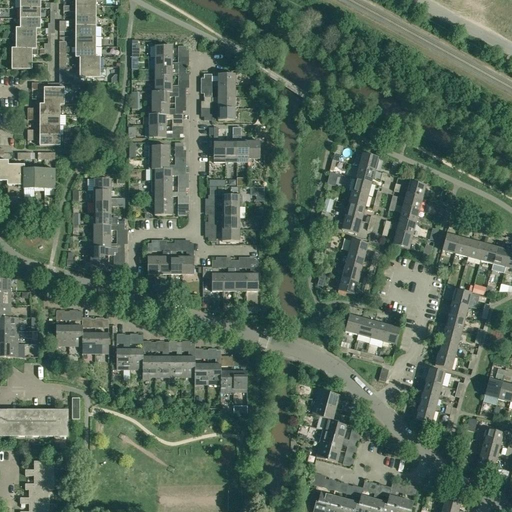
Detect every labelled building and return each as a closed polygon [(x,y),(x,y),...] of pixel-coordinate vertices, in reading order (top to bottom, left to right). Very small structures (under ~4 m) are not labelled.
[(40,9),(40,0),(19,0),(20,9),(40,9)] [(511,0),(448,0),(511,19),(511,0)] [(75,7),(75,18),(96,17),(96,7),(75,7)] [(20,9),(20,19),(40,20),(40,9),(20,9)] [(96,17),(75,18),(75,28),(96,28),(96,17)] [(15,30),(40,30),(40,20),(20,19),(20,29),(15,29),(15,30)] [(75,28),(75,38),(96,38),(96,28),(75,28)] [(15,30),(15,40),(36,40),(36,30),(40,30),(15,30)] [(75,38),(75,48),(96,48),(96,38),(75,38)] [(36,40),(15,40),(15,50),(11,50),(36,50),(36,40)] [(95,58),(96,48),(75,48),(75,58),(100,58),(95,58)] [(155,48),(155,59),(172,59),(172,48),(155,48)] [(11,50),(11,60),(32,60),(32,51),(36,51),(36,50),(11,50)] [(79,59),(79,69),(100,69),(100,58),(75,58),(75,59),(79,59)] [(172,59),(155,59),(155,71),(186,71),(186,66),(172,66),(172,59)] [(11,60),(11,71),(32,71),(32,60),(11,60)] [(100,69),(79,69),(79,79),(100,79),(100,69)] [(155,71),(155,82),(171,82),(171,75),(178,75),(186,75),(186,71),(155,71)] [(218,75),(218,87),(235,87),(235,75),(218,75)] [(171,82),(155,82),(155,93),(186,94),(186,89),(171,89),(171,82)] [(235,99),(235,87),(218,87),(218,98),(235,99)] [(54,106),(64,106),(64,89),(43,89),(43,100),(54,100),(54,106)] [(151,93),(151,105),(168,105),(168,99),(178,99),(178,98),(186,98),(186,94),(155,93),(151,93)] [(211,103),(218,103),(218,98),(212,98),(212,94),(204,94),(204,103),(211,103)] [(218,103),(218,110),(235,110),(235,99),(218,98),(218,103)] [(39,105),(39,116),(60,116),(60,106),(64,106),(54,106),(54,100),(43,100),(43,105),(39,105)] [(168,112),(168,105),(151,105),(151,116),(182,116),(182,112),(168,112)] [(235,122),(235,110),(218,110),(218,122),(235,122)] [(39,116),(39,126),(60,126),(60,116),(39,116)] [(149,116),(149,128),(166,128),(166,121),(182,121),(182,116),(151,116),(149,116)] [(60,126),(39,126),(39,137),(60,137),(60,126)] [(166,135),(166,128),(149,128),(149,140),(180,140),(180,135),(172,135),(166,135)] [(213,160),(225,160),(225,143),(218,142),(218,128),(213,128),(213,160)] [(232,143),(225,143),(225,160),(236,160),(236,142),(236,137),(236,129),(232,129),(232,143)] [(60,147),(60,137),(39,137),(39,147),(60,147)] [(236,142),(236,160),(236,163),(248,163),(248,160),(248,143),(236,142)] [(260,143),(248,143),(248,160),(259,160),(260,143)] [(149,159),(169,159),(169,147),(151,147),(149,147),(149,159)] [(361,154),(358,167),(375,172),(378,159),(361,154)] [(169,159),(149,159),(149,170),(151,170),(151,171),(154,171),(154,170),(169,170),(169,166),(169,159)] [(7,186),(7,176),(13,176),(13,166),(8,166),(8,162),(0,161),(0,182),(7,182),(7,186)] [(24,166),(13,166),(13,176),(7,176),(7,186),(23,186),(23,190),(24,166)] [(24,166),(23,190),(34,190),(34,170),(24,170),(24,166)] [(358,167),(354,180),(372,185),(375,172),(358,167)] [(34,170),(34,190),(44,190),(44,170),(34,170)] [(55,170),(44,170),(44,190),(55,190),(55,170)] [(186,175),(186,170),(178,170),(172,170),(169,170),(154,170),(154,171),(151,171),(151,182),(154,182),(171,182),(172,176),(172,175),(178,175),(186,175)] [(93,180),(93,192),(110,192),(111,180),(93,180)] [(351,193),(368,197),(372,185),(354,180),(351,193)] [(154,193),(171,193),(171,182),(154,182),(154,193)] [(409,182),(406,195),(423,200),(426,187),(409,182)] [(93,192),(93,203),(124,203),(124,200),(110,199),(110,192),(93,192)] [(151,193),(151,205),(154,205),(171,205),(171,197),(177,197),(185,197),(185,193),(177,193),(171,193),(154,193),(151,193)] [(365,210),(368,197),(351,193),(348,205),(365,210)] [(419,212),(423,200),(406,195),(403,208),(419,212)] [(222,196),(222,208),(239,208),(242,208),(242,196),(222,196)] [(93,215),(110,215),(110,208),(124,208),(124,203),(93,203),(93,215)] [(171,216),(171,205),(154,205),(154,216),(171,216)] [(345,218),(362,222),(365,210),(348,205),(345,218)] [(216,219),(222,219),(239,219),(239,208),(222,208),(222,215),(208,215),(208,219),(216,219)] [(403,208),(399,220),(416,225),(419,212),(403,208)] [(110,215),(93,215),(93,226),(124,226),(124,222),(110,222),(110,215)] [(362,222),(345,218),(341,231),(358,235),(362,222)] [(222,219),(222,231),(239,231),(239,219),(222,219)] [(399,220),(396,233),(412,237),(416,225),(399,220)] [(116,231),(124,231),(124,226),(93,226),(93,237),(110,237),(110,231),(116,231)] [(239,231),(222,231),(222,242),(239,242),(239,231)] [(412,237),(396,233),(392,246),(409,250),(412,237)] [(442,252),(455,255),(459,238),(446,235),(442,252)] [(93,249),(124,249),(124,245),(110,245),(110,237),(93,237),(93,249)] [(472,242),(459,238),(455,255),(467,258),(472,242)] [(348,253),(365,258),(368,245),(352,241),(348,253)] [(484,245),(472,242),(467,258),(480,262),(484,245)] [(193,275),(193,244),(189,244),(189,252),(188,252),(188,258),(182,258),(182,275),(193,275)] [(480,262),(492,265),(497,248),(484,245),(480,262)] [(428,260),(432,248),(426,246),(422,258),(428,260)] [(509,252),(497,248),(492,265),(505,268),(509,252)] [(107,254),(124,254),(124,249),(93,249),(90,249),(90,261),(107,260),(107,254)] [(345,266),(361,271),(365,258),(348,253),(345,266)] [(147,258),(147,275),(159,275),(159,258),(147,258)] [(170,258),(159,258),(159,275),(170,275),(170,258)] [(170,258),(170,275),(182,275),(182,258),(170,258)] [(90,272),(113,272),(121,272),(121,268),(114,268),(114,265),(107,265),(107,260),(90,261),(90,272)] [(211,292),(223,292),(223,275),(218,275),(219,269),(216,269),(216,267),(216,261),(211,261),(211,268),(202,268),(202,278),(209,278),(209,284),(211,284),(211,292)] [(235,292),(246,292),(246,275),(239,275),(239,269),(239,261),(235,261),(235,267),(235,269),(235,275),(234,275),(235,292)] [(250,275),(246,275),(246,292),(258,292),(258,261),(253,261),(253,269),(250,269),(250,275)] [(345,266),(341,279),(358,283),(361,271),(345,266)] [(235,292),(234,275),(235,275),(235,269),(235,267),(230,267),(230,269),(228,269),(228,275),(223,275),(223,292),(235,292)] [(0,279),(0,292),(10,293),(10,280),(0,279)] [(338,292),(355,296),(358,283),(341,279),(338,292)] [(455,290),(451,303),(468,308),(471,295),(455,290)] [(0,306),(10,306),(10,293),(0,292),(0,306)] [(451,303),(448,316),(465,320),(468,308),(451,303)] [(0,319),(10,319),(10,306),(0,306),(0,319)] [(357,336),(362,320),(349,316),(344,333),(357,336)] [(445,328),(461,333),(465,320),(448,316),(445,328)] [(0,332),(18,332),(18,319),(10,319),(0,319),(0,332)] [(357,336),(370,340),(374,323),(362,320),(357,336)] [(374,323),(370,340),(383,343),(387,326),(374,323)] [(387,326),(383,343),(396,346),(400,330),(387,326)] [(56,347),(69,348),(69,327),(56,327),(56,347)] [(69,327),(69,348),(82,348),(82,347),(82,335),(82,327),(69,327)] [(445,328),(441,341),(458,345),(461,333),(445,328)] [(0,332),(0,345),(18,345),(18,332),(0,332)] [(95,355),(95,335),(82,335),(82,347),(82,348),(82,355),(95,355)] [(108,355),(108,335),(95,335),(95,355),(108,355)] [(441,341),(438,353),(455,358),(458,345),(441,341)] [(0,358),(18,358),(18,345),(0,345),(0,358)] [(130,371),(130,351),(116,351),(116,371),(130,371)] [(143,351),(130,351),(130,371),(142,371),(143,358),(143,351)] [(451,371),(455,358),(438,353),(435,367),(451,371)] [(143,358),(142,371),(142,378),(155,378),(155,358),(143,358)] [(155,358),(155,378),(169,378),(169,358),(155,358)] [(169,358),(169,378),(181,378),(181,358),(169,358)] [(195,358),(181,358),(181,378),(194,378),(195,366),(195,358)] [(195,366),(194,378),(194,386),(207,386),(207,366),(195,366)] [(207,366),(207,386),(220,386),(221,373),(221,366),(215,366),(207,366)] [(388,371),(381,369),(378,381),(385,383),(388,371)] [(445,373),(428,369),(425,382),(441,387),(445,373)] [(221,373),(220,386),(220,393),(233,393),(233,373),(221,373)] [(233,393),(246,393),(246,373),(233,373),(233,393)] [(488,380),(484,397),(482,403),(495,407),(497,400),(502,384),(488,380)] [(441,387),(425,382),(421,395),(438,399),(441,387)] [(511,394),(511,386),(502,384),(497,400),(510,404),(511,394)] [(318,389),(315,401),(326,404),(326,407),(335,409),(339,397),(330,394),(330,392),(318,389)] [(438,399),(421,395),(418,408),(435,412),(438,399)] [(326,419),(332,421),(335,409),(326,407),(326,404),(315,401),(311,416),(326,420),(326,419)] [(435,412),(418,408),(415,420),(431,424),(435,412)] [(0,434),(3,434),(3,438),(5,438),(11,438),(11,434),(11,418),(3,418),(3,414),(0,414),(0,434)] [(11,418),(11,434),(17,434),(17,438),(19,438),(25,438),(25,434),(25,418),(17,418),(17,414),(11,414),(11,418)] [(25,418),(25,434),(31,434),(31,438),(33,438),(39,438),(39,434),(39,418),(31,418),(31,414),(25,414),(25,418)] [(39,418),(39,434),(45,434),(45,438),(47,438),(53,438),(53,434),(53,418),(45,418),(45,414),(39,414),(39,418)] [(53,418),(53,434),(59,434),(59,438),(61,438),(68,438),(68,423),(68,421),(68,418),(59,418),(59,414),(53,414),(53,418)] [(326,419),(326,420),(322,432),(334,435),(334,437),(343,440),(346,427),(347,423),(338,420),(337,422),(332,421),(326,419)] [(477,421),(469,419),(465,431),(474,433),(477,421)] [(483,443),(499,448),(503,435),(486,430),(483,443)] [(322,432),(319,444),(331,447),(330,449),(339,452),(341,445),(345,446),(348,445),(356,448),(357,443),(348,441),(343,440),(334,437),(334,435),(322,432)] [(499,448),(483,443),(479,456),(496,460),(499,448)] [(331,447),(319,444),(315,458),(336,464),(339,452),(330,449),(331,447)] [(479,456),(476,469),(493,473),(496,460),(479,456)] [(53,462),(34,462),(34,471),(25,471),(25,477),(33,477),(53,477),(53,462)] [(309,486),(315,487),(318,476),(312,474),(309,486)] [(324,480),(324,477),(318,476),(315,487),(321,489),(324,480)] [(53,477),(33,477),(33,485),(25,485),(25,491),(29,491),(48,491),(53,491),(53,477)] [(395,511),(396,509),(398,510),(401,500),(393,498),(397,484),(392,483),(390,492),(391,492),(389,497),(386,506),(385,506),(384,505),(382,511),(395,511)] [(373,501),(370,510),(368,509),(366,511),(382,511),(384,505),(385,506),(385,504),(377,502),(381,487),(376,486),(374,495),(373,501)] [(48,491),(29,491),(29,499),(20,499),(20,505),(29,505),(48,505),(48,491)] [(312,511),(325,511),(327,506),(329,507),(332,498),(320,494),(317,503),(315,503),(312,511)] [(354,511),(366,511),(368,509),(370,510),(373,501),(360,497),(358,506),(356,506),(354,511)] [(325,511),(338,511),(339,510),(341,510),(344,501),(332,498),(329,507),(327,506),(325,511)] [(410,511),(413,504),(401,500),(398,510),(396,509),(395,511),(410,511)] [(445,500),(441,511),(457,511),(460,504),(445,500)] [(339,510),(338,511),(354,511),(356,506),(357,504),(344,501),(341,510),(339,510)]
